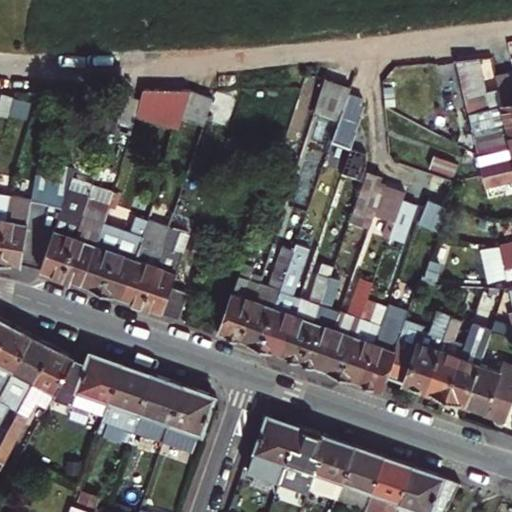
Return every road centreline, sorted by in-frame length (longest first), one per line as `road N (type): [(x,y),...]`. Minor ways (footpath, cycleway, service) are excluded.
road 1 (track): [(0,63),(202,66),(511,28)]
road 2 (residential): [(0,290),(250,377)]
road 3 (residential): [(250,377),(496,461)]
road 4 (track): [(371,48),(379,146),(387,166),(423,178)]
road 5 (residential): [(250,377),(203,511)]
